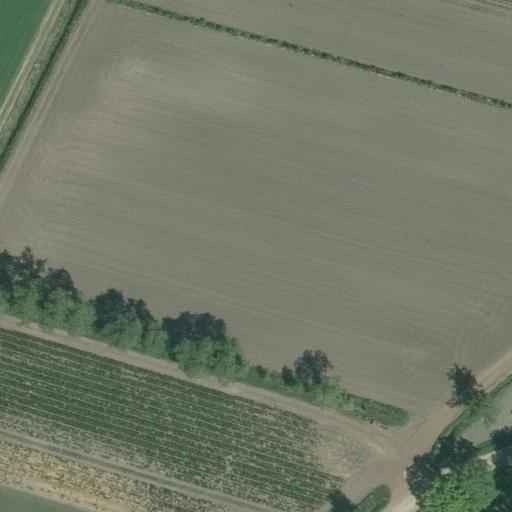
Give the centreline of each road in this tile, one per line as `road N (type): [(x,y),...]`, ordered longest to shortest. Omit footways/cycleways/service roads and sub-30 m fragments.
road 1 (track): [(410,502),(401,480),(436,419),(511,360)]
road 2 (unclassified): [(399,511),(450,476),(511,453)]
